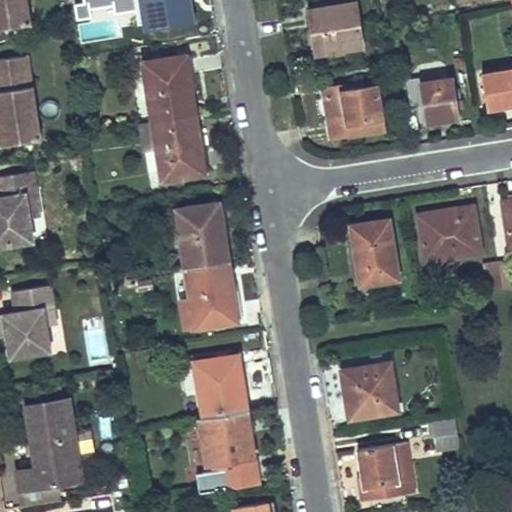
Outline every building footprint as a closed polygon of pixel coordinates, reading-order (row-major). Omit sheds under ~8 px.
[(0,0),(0,28),(31,23),(27,0),(0,0)] [(144,0),(148,26),(192,20),(188,0),(144,0)] [(311,10),(316,52),(362,46),(356,2),(311,10)] [(42,138),(29,54),(0,58),(0,140),(1,145),(42,138)] [(190,54),(142,61),(151,120),(194,113),(189,85),(194,83),(190,54)] [(511,69),(482,73),(487,105),(498,103),(498,106),(511,104),(511,69)] [(424,104),(425,116),(442,114),(443,120),(459,117),(458,108),(463,109),(462,99),(456,99),(454,78),(422,83),(421,77),(407,80),(411,105),(424,104)] [(323,89),(330,137),(384,129),(378,84),(343,89),(343,85),(323,89)] [(194,113),(151,120),(161,178),(209,171),(204,141),(198,143),(194,113)] [(442,114),(425,116),(427,122),(443,120),(442,114)] [(36,192),(32,171),(0,175),(0,245),(33,240),(29,217),(26,193),(36,192)] [(29,217),(40,215),(36,192),(26,193),(29,217)] [(511,199),(502,200),(504,213),(511,211),(511,199)] [(179,228),(185,266),(227,260),(222,231),(227,230),(223,201),(176,208),(176,209),(179,228)] [(473,205),(442,210),(443,215),(462,212),(463,219),(475,218),(473,205)] [(176,209),(161,212),(163,230),(179,228),(176,209)] [(418,215),(425,260),(481,252),(475,218),(463,219),(462,212),(443,215),(442,210),(418,215)] [(352,226),(361,284),(398,278),(389,220),(352,226)] [(483,264),(487,292),(501,290),(511,288),(511,259),(497,262),(483,264)] [(227,260),(185,266),(189,296),(195,326),(242,319),(238,289),(232,289),(227,260)] [(54,306),(51,284),(12,290),(16,311),(4,313),(7,336),(10,357),(51,351),(47,325),(44,307),(54,306)] [(189,296),(180,297),(186,327),(195,326),(189,296)] [(47,325),(57,324),(54,306),(44,307),(47,325)] [(232,354),(234,367),(241,366),(238,353),(232,354)] [(232,354),(194,360),(203,417),(244,410),(241,392),(245,391),(241,366),(234,367),(232,354)] [(342,370),(350,418),(398,409),(390,362),(342,370)] [(46,485),(82,479),(69,398),(26,404),(33,443),(38,442),(39,451),(34,451),(37,467),(18,470),(22,489),(46,485)] [(203,417),(198,417),(206,466),(254,458),(247,409),(244,410),(203,417)] [(431,421),(436,450),(461,447),(455,417),(431,421)] [(392,443),(358,449),(362,476),(365,476),(367,486),(364,487),(366,500),(414,493),(409,460),(395,462),(393,445),(392,443)] [(409,460),(406,443),(393,445),(395,462),(409,460)] [(22,489),(24,506),(49,502),(46,485),(22,489)] [(233,508),(233,511),(269,511),(268,503),(254,506),(253,504),(233,508)]
